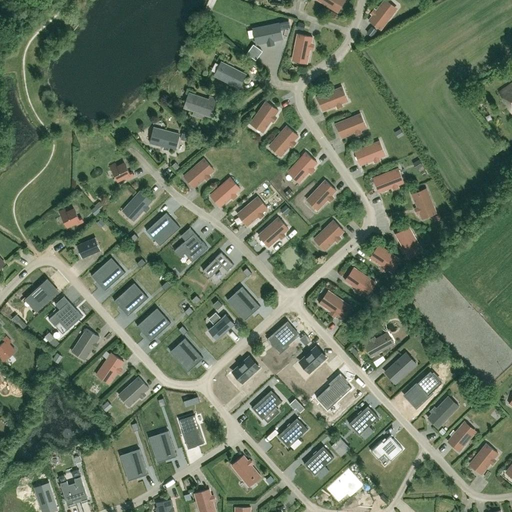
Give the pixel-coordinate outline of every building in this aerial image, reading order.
[(392,9),(382,1),(376,10),(375,10),(376,10),(373,14),(372,14),(368,20),(380,29),(385,24),(383,22),(392,9)] [(272,25),(273,27),(257,30),(259,43),(282,38),(279,23),(272,25)] [(295,57),(308,59),(310,49),(310,48),(311,44),(311,43),(312,37),(297,33),(295,40),(298,41),(295,57)] [(225,63),(218,77),(239,87),(246,74),(225,63)] [(511,83),(498,92),(511,112),(511,83)] [(321,97),(326,109),(336,106),(336,105),(341,104),(342,104),(341,103),(348,101),(342,87),(336,89),(336,92),(321,97)] [(188,109),(210,116),(215,101),(209,99),(208,102),(193,96),(188,109)] [(254,121),(265,129),(271,120),(274,116),(275,115),(274,115),(278,110),(265,101),(261,107),(264,108),(254,121)] [(355,118),(340,124),(345,136),(354,132),(355,132),(359,130),(360,130),(366,128),(360,113),(354,116),(355,118)] [(273,144),(283,153),(290,145),(290,144),(293,141),(294,141),(294,140),(298,135),(286,125),(282,130),(284,132),(273,144)] [(156,131),(153,143),(163,146),(164,146),(169,147),(169,148),(169,147),(176,149),(180,134),(173,132),(172,135),(156,131)] [(359,151),(363,163),(373,159),(373,160),(374,159),(378,157),(378,158),(379,157),(385,155),(379,140),(373,143),(374,145),(359,151)] [(292,171),(301,179),(308,171),(309,172),(309,171),(312,167),(312,168),(313,167),(317,162),(305,152),(301,157),(303,159),(292,171)] [(188,175),(197,185),(205,178),(209,174),(209,175),(209,174),(214,170),(204,158),(199,163),(200,165),(188,175)] [(115,164),(110,166),(118,181),(126,176),(127,179),(134,175),(132,172),(129,173),(124,163),(117,167),(115,164)] [(377,179),(382,191),(392,187),(393,187),(392,186),(397,185),(398,185),(398,184),(404,182),(398,168),(391,170),(392,173),(377,179)] [(215,194),(223,204),(231,197),(232,197),(231,196),(235,193),(235,194),(236,193),(241,189),(230,177),(225,182),(227,184),(215,194)] [(311,198),(320,207),(327,199),(328,199),(331,195),(332,195),(336,190),(325,179),(320,185),(322,186),(311,198)] [(138,197),(127,209),(137,218),(152,201),(140,190),(136,195),(138,197)] [(425,192),(413,197),(417,207),(419,212),(422,218),(436,213),(434,206),(431,207),(425,192)] [(242,213),(250,223),(258,216),(259,216),(258,216),(262,212),(262,213),(263,212),(268,208),(258,196),(252,201),(254,203),(242,213)] [(60,212),(67,227),(76,222),(77,224),(83,221),(81,217),(79,219),(74,209),(66,212),(65,209),(60,212)] [(166,212),(146,230),(153,237),(157,233),(164,242),(180,227),(166,212)] [(263,234),(271,244),(279,237),(280,237),(280,236),(283,233),(284,233),(289,228),(278,217),(273,222),(275,224),(263,234)] [(318,238),(327,247),(335,240),(335,239),(339,236),(339,235),(344,231),(333,220),(328,224),(330,226),(318,238)] [(408,230),(397,237),(402,246),(402,247),(403,246),(405,251),(408,257),(422,249),(418,243),(416,244),(408,230)] [(135,233),(129,238),(133,242),(139,237),(135,233)] [(185,240),(174,250),(180,257),(185,253),(192,262),(208,247),(202,241),(201,242),(193,233),(185,240)] [(96,237),(76,246),(82,258),(101,250),(96,237)] [(380,248),(373,259),(381,265),(382,266),(382,265),(386,268),(386,269),(386,268),(392,272),(401,259),(395,255),(393,258),(380,248)] [(221,252),(203,270),(204,269),(210,275),(221,264),(227,270),(234,264),(221,252)] [(141,267),(146,262),(142,258),(137,263),(141,267)] [(107,261),(91,275),(105,290),(125,272),(119,265),(115,269),(107,261)] [(243,271),(248,276),(252,273),(247,267),(243,271)] [(355,271),(348,282),(357,288),(361,291),(362,291),(367,295),(376,282),(370,278),(369,280),(355,271)] [(35,310),(31,314),(31,315),(36,310),(57,291),(51,286),(53,285),(48,279),(31,295),(36,300),(31,305),(35,310)] [(167,281),(161,286),(165,290),(171,285),(167,281)] [(130,286),(114,300),(128,315),(148,297),(142,290),(137,294),(130,286)] [(239,296),(231,304),(245,320),(260,306),(242,286),(235,292),(239,296)] [(343,304),(330,294),(322,305),(341,318),(350,305),(345,301),(343,304)] [(60,309),(49,319),(55,325),(59,321),(67,330),(83,316),(77,309),(77,310),(76,311),(67,302),(60,309)] [(153,311),(137,325),(150,340),(170,322),(164,315),(160,319),(153,311)] [(214,324),(208,330),(209,330),(217,338),(217,339),(235,323),(234,323),(226,315),(227,314),(226,313),(221,318),(214,324)] [(279,328),(260,347),(262,345),(266,350),(269,352),(272,349),(277,354),(290,340),(292,342),(279,328)] [(96,343),(100,337),(87,329),(83,335),(85,336),(76,350),(87,357),(93,348),(93,347),(96,343)] [(371,340),(363,344),(370,356),(381,350),(381,351),(389,346),(388,346),(394,343),(387,332),(371,341),(371,340)] [(4,341),(0,344),(0,353),(2,355),(0,356),(0,358),(2,361),(15,351),(9,343),(11,342),(6,336),(3,339),(4,341)] [(182,348),(174,355),(188,371),(203,357),(185,337),(178,344),(182,348)] [(299,342),(295,345),(301,351),(305,347),(299,342)] [(406,352),(385,372),(395,383),(416,364),(406,352)] [(124,362),(111,353),(107,358),(109,360),(100,373),(111,381),(117,372),(117,371),(120,367),(120,368),(120,367),(124,362)] [(309,354),(293,369),(304,380),(320,366),(309,354)] [(241,363),(225,378),(236,390),(252,375),(241,363)] [(430,369),(404,393),(416,405),(441,381),(430,369)] [(326,410),(349,388),(338,376),(314,398),(326,410)] [(144,393),(149,388),(138,377),(133,381),(135,383),(123,394),(132,404),(140,397),(140,396),(144,393)] [(271,389),(252,407),(262,419),(282,401),(271,389)] [(198,396),(190,398),(192,405),(200,402),(198,396)] [(428,417),(438,427),(455,410),(444,400),(428,417)] [(368,405),(348,423),(359,434),(378,417),(368,405)] [(194,413),(179,418),(188,447),(204,441),(194,413)] [(300,415),(281,432),(291,444),(311,426),(300,415)] [(462,423),(447,441),(459,451),(470,439),(468,437),(472,432),(462,423)] [(161,438),(150,442),(157,462),(176,456),(168,430),(159,433),(161,438)] [(382,441),(371,451),(378,459),(384,453),(391,460),(403,449),(390,436),(384,442),(382,441)] [(326,443),(307,461),(317,472),(337,454),(326,443)] [(474,463),(484,471),(490,463),(491,462),(494,458),(494,459),(494,458),(498,453),(486,443),(482,448),(484,450),(474,463)] [(132,456),(122,460),(128,480),(148,474),(139,448),(130,451),(132,456)] [(244,455),(232,465),(236,471),(238,469),(249,481),(259,473),(252,465),(252,464),(251,464),(248,461),(248,460),(244,455)] [(363,484),(349,469),(328,488),(339,500),(348,492),(350,495),(363,484)] [(88,498),(81,476),(74,478),(75,482),(68,484),(67,480),(60,483),(67,505),(74,503),(73,500),(80,498),(81,500),(88,498)] [(56,507),(47,481),(33,486),(40,507),(47,505),(49,510),(56,507)] [(210,489),(194,493),(196,500),(199,499),(202,511),(213,511),(216,511),(213,501),(213,500),(211,496),(212,496),(212,495),(211,495),(210,489)] [(171,511),(171,508),(173,508),(171,500),(157,502),(158,511),(171,511)]
